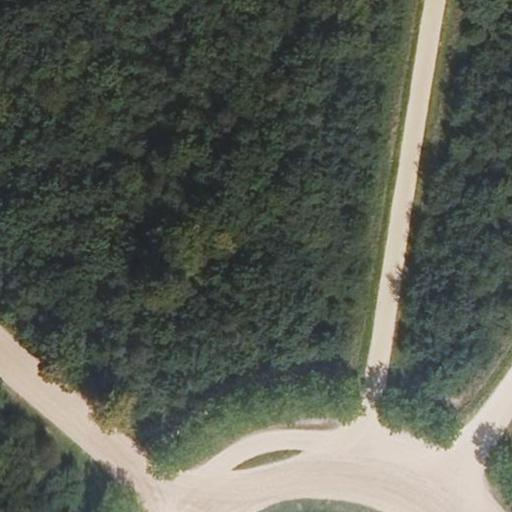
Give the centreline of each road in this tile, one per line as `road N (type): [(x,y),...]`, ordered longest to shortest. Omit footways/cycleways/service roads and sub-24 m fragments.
road 1 (track): [(369,464),(444,0)]
road 2 (track): [(0,357),(180,511)]
road 3 (track): [(204,511),(242,481),(304,461),(369,464)]
road 4 (track): [(511,397),(439,498)]
